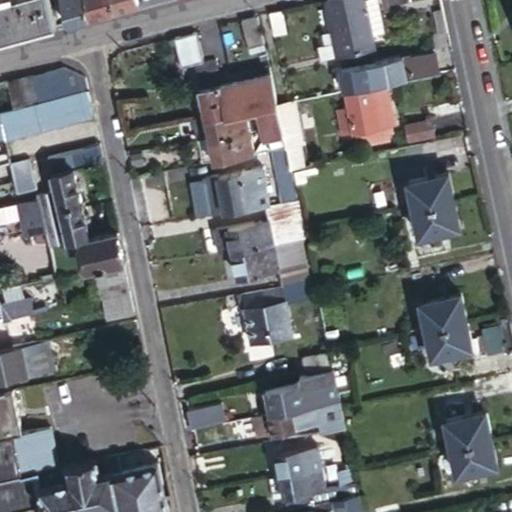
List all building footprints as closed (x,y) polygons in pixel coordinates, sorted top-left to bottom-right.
[(0,0),(0,35),(57,21),(52,0),(0,0)] [(66,0),(69,19),(138,1),(137,0),(66,0)] [(347,30),(366,26),(360,0),(329,0),(322,2),(327,25),(345,21),(347,30)] [(438,33),(446,31),(441,8),(434,10),(438,33)] [(269,12),(274,36),(285,33),(281,11),(269,12)] [(262,42),(256,15),(242,19),(248,45),(262,42)] [(223,21),(205,23),(207,49),(225,47),(223,21)] [(334,57),(371,48),(366,26),(347,30),(345,21),(327,25),(329,33),(334,57)] [(334,57),(329,33),(319,35),(322,46),(315,47),(318,60),(334,57)] [(384,82),(439,70),(435,52),(412,57),(406,53),(338,67),(343,91),(384,82)] [(59,67),(31,74),(37,101),(65,94),(59,67)] [(198,86),(219,83),(217,71),(196,75),(198,86)] [(37,101),(31,74),(6,80),(13,107),(37,101)] [(392,125),(384,82),(343,91),(346,107),(346,109),(336,111),(339,125),(349,123),(351,133),(353,133),(384,127),(392,125)] [(224,112),(224,111),(221,94),(219,83),(198,86),(204,116),(224,112)] [(262,134),(265,133),(280,130),(275,105),(271,84),(221,94),(224,111),(244,106),(256,104),(262,134)] [(92,117),(86,89),(65,94),(37,101),(13,107),(0,110),(0,119),(1,126),(4,138),(92,117)] [(302,144),(293,101),(275,105),(280,130),(283,145),(287,161),(288,169),(302,166),(299,145),(302,144)] [(209,135),(248,127),(244,106),(224,111),(224,112),(204,116),(191,119),(195,137),(209,135)] [(432,135),(429,119),(404,124),(407,140),(432,135)] [(351,133),(349,123),(339,125),(341,136),(351,133)] [(212,158),(253,150),(248,127),(209,135),(212,150),(211,151),(212,158)] [(353,133),(356,147),(387,140),(384,127),(353,133)] [(265,133),(268,147),(283,145),(280,130),(265,133)] [(209,135),(195,137),(200,160),(212,158),(211,151),(212,150),(209,135)] [(100,155),(97,142),(47,153),(49,161),(53,159),(55,164),(70,161),(82,158),(83,159),(100,155)] [(271,164),(287,161),(283,145),(268,147),(271,164)] [(35,187),(28,157),(9,161),(17,191),(35,187)] [(54,187),(57,201),(77,197),(70,161),(55,164),(53,159),(49,161),(54,187)] [(261,201),(264,201),(256,163),(202,174),(209,211),(261,201)] [(190,182),(192,170),(170,167),(168,179),(190,182)] [(407,176),(413,205),(454,196),(448,168),(407,176)] [(48,243),(65,239),(57,201),(54,187),(35,191),(37,198),(38,197),(45,230),(48,243)] [(274,215),(297,211),(294,195),(264,201),(261,201),(264,217),(226,224),(231,248),(269,241),(267,233),(277,231),(274,215)] [(454,196),(413,205),(418,231),(459,222),(454,196)] [(0,221),(21,217),(24,234),(45,230),(38,197),(37,198),(0,205),(0,221)] [(79,236),(85,235),(77,197),(57,201),(65,239),(79,236)] [(226,224),(213,227),(217,250),(231,248),(226,224)] [(93,267),(122,261),(115,229),(85,235),(79,236),(86,268),(93,267)] [(55,275),(86,268),(79,236),(65,239),(48,243),(55,275)] [(274,265),(269,241),(231,248),(236,273),(274,265)] [(312,280),(307,258),(274,265),(278,286),(283,285),(312,280)] [(96,280),(125,274),(122,261),(93,267),(96,280)] [(100,296),(102,296),(128,291),(125,274),(96,280),(100,296)] [(283,285),(278,286),(260,290),(270,336),(292,332),(283,285)] [(270,336),(260,290),(240,293),(250,340),(270,336)] [(106,316),(132,311),(128,291),(102,296),(106,316)] [(426,326),(465,318),(460,292),(421,299),(426,326)] [(0,317),(3,316),(26,311),(23,297),(0,302),(0,317)] [(471,346),(465,318),(426,326),(432,353),(471,346)] [(0,389),(3,388),(2,384),(28,379),(28,374),(51,369),(44,337),(0,345),(0,389)] [(329,366),(326,348),(298,354),(301,372),(329,366)] [(109,384),(146,377),(143,362),(106,369),(109,384)] [(264,386),(268,409),(319,400),(315,377),(331,374),(329,366),(301,372),(298,372),(300,379),(264,386)] [(319,402),(336,399),(331,374),(315,377),(319,400),(319,402)] [(186,404),(190,424),(224,418),(220,398),(186,404)] [(342,424),(336,399),(319,402),(319,400),(268,409),(272,429),(272,430),(293,426),(293,423),(318,419),(319,428),(342,424)] [(272,429),(268,409),(252,412),(255,432),(272,429)] [(451,445),(490,436),(484,409),(445,418),(451,445)] [(0,413),(0,434),(12,432),(21,472),(37,469),(57,465),(48,425),(20,431),(16,411),(8,412),(0,413)] [(0,434),(0,511),(13,511),(16,511),(16,509),(44,503),(37,469),(21,472),(12,432),(0,434)] [(495,464),(490,436),(451,445),(457,472),(495,464)] [(280,473),(318,466),(313,444),(276,452),(280,473)] [(44,503),(46,511),(92,511),(93,511),(117,511),(116,507),(121,506),(122,511),(168,511),(159,462),(122,469),(119,452),(57,465),(37,469),(44,503)] [(353,481),(349,460),(343,461),(344,467),(334,469),(337,485),(353,481)] [(353,481),(337,485),(322,487),(318,466),(280,473),(267,476),(271,497),(284,494),(286,506),(330,498),(356,493),(353,481)] [(359,511),(356,493),(330,498),(331,507),(314,510),(313,507),(289,511),(359,511)] [(370,508),(370,511),(396,511),(394,503),(370,508)]
